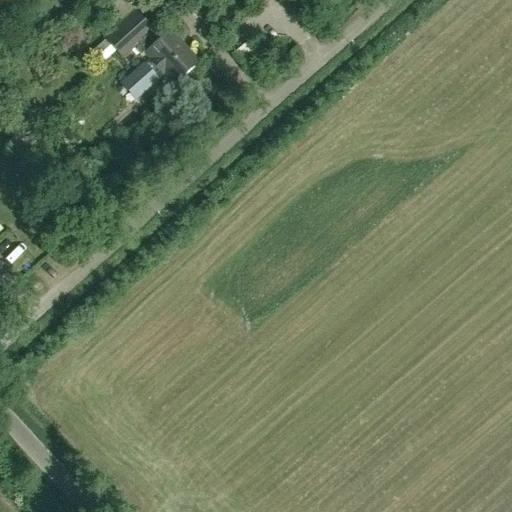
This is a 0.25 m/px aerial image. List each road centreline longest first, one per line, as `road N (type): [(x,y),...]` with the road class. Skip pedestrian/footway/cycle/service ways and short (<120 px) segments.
road 1 (track): [(8,337),(378,0)]
road 2 (unclassified): [(97,511),(0,406)]
